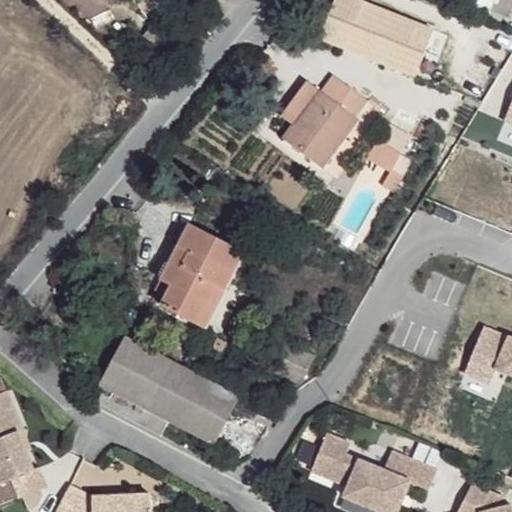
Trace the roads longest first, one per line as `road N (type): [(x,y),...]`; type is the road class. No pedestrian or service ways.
road 1 (residential): [(0,317),(263,0)]
road 2 (residential): [(237,489),(338,367),(408,247),(426,234),(511,261)]
road 3 (residential): [(0,333),(101,425),(237,489)]
road 4 (track): [(174,107),(46,0)]
